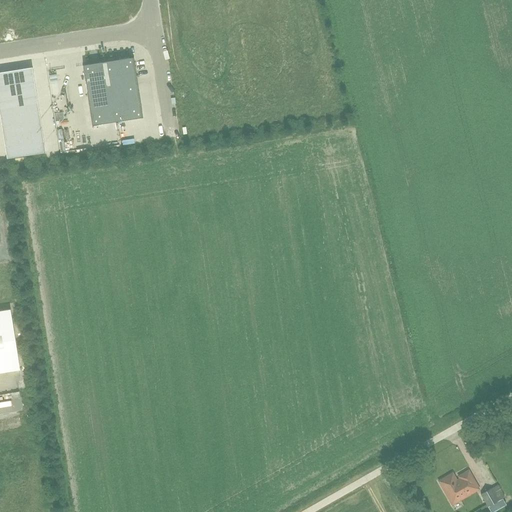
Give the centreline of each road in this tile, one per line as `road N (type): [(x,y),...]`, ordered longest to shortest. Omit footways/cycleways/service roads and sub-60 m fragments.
road 1 (unclassified): [(309,511),(511,396)]
road 2 (unclassified): [(0,51),(153,27)]
